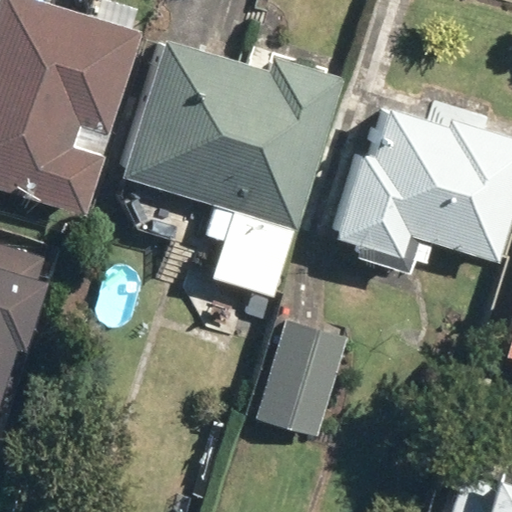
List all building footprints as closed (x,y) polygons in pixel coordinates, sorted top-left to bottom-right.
[(62,142),(70,119),(97,128),(131,25),(53,0),(0,0),(0,183),(74,208),(92,152),(62,142)] [(335,72),(261,48),(257,63),(153,29),(107,171),(221,208),(200,272),(263,292),(335,72)] [(488,257),(511,180),(511,133),(438,111),(435,120),(378,102),(363,149),(351,145),(324,230),(351,238),(347,252),(398,268),(409,233),(488,257)] [(0,380),(15,332),(23,334),(48,256),(0,240),(0,380)] [(511,355),(511,290),(493,349),(511,355)] [(307,432),(337,333),(277,315),(247,415),(307,432)] [(511,511),(511,477),(483,469),(481,476),(454,468),(440,511),(511,511)]
